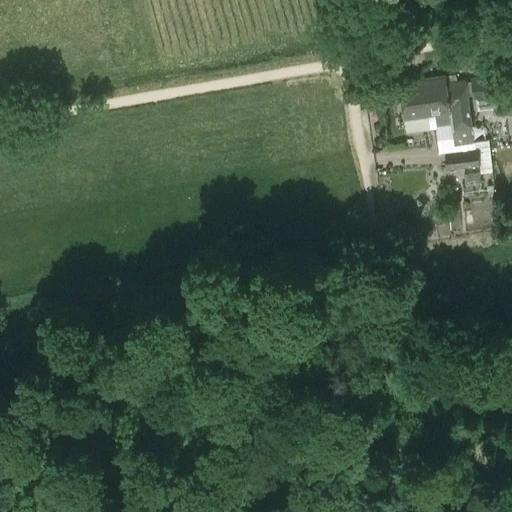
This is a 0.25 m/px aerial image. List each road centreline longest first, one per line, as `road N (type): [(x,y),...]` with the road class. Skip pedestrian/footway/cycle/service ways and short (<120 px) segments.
road 1 (track): [(350,61),(382,309),(397,511)]
road 2 (track): [(0,122),(350,61)]
road 3 (track): [(350,61),(511,33)]
